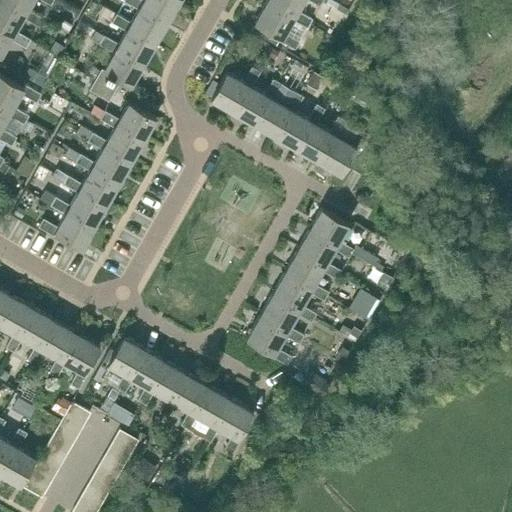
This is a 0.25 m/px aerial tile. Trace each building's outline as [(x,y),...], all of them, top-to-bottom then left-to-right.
[(42,17),(27,9),(25,11),(5,0),(0,0),(0,25),(13,33),(15,30),(23,16),(38,25),(42,17)] [(51,0),(5,0),(25,11),(27,9),(31,0),(44,0),(50,3),(51,0)] [(129,25),(131,22),(116,13),(117,13),(94,0),(89,0),(87,4),(102,12),(101,15),(126,29),(118,43),(117,46),(144,61),(156,40),(129,25)] [(142,3),(143,0),(125,0),(139,8),(131,22),(129,25),(156,40),(168,19),(142,3)] [(143,0),(142,3),(168,19),(178,0),(143,0)] [(295,15),(269,0),(267,0),(255,21),(265,27),(281,36),(280,38),(295,47),(299,39),(285,31),(293,18),(295,15)] [(269,0),(295,15),(293,18),(307,26),(312,18),(298,10),(303,0),(269,0)] [(64,18),(59,26),(68,31),(72,23),(64,18)] [(13,33),(0,25),(0,54),(0,55),(10,38),(25,47),(30,38),(15,30),(13,33)] [(265,27),(261,35),(276,44),(280,38),(281,36),(265,27)] [(95,30),(90,38),(100,43),(104,35),(95,30)] [(117,46),(118,43),(104,35),(100,43),(114,51),(104,68),(120,78),(131,84),(144,61),(117,46)] [(270,45),(266,52),(275,57),(279,50),(270,45)] [(95,77),(100,69),(91,64),(86,72),(95,77)] [(248,83),(251,85),(260,71),(252,66),(244,80),(226,70),(209,100),(231,113),(248,83)] [(100,69),(95,77),(89,88),(108,99),(120,78),(104,68),(104,69),(101,67),(100,69)] [(313,69),(305,83),(316,88),(323,74),(313,69)] [(0,72),(0,102),(11,108),(13,106),(20,92),(45,106),(54,91),(43,86),(39,92),(24,83),(23,86),(0,72)] [(265,92),(251,85),(248,83),(231,113),(253,125),(270,96),(273,97),(281,83),(273,78),(265,92)] [(291,108),(294,110),(303,95),(295,91),(286,105),(273,97),(270,96),(253,125),(274,137),(291,108)] [(359,92),(354,100),(364,106),(369,98),(359,92)] [(115,123),(143,139),(155,117),(128,101),(119,118),(105,110),(105,109),(94,103),(89,111),(114,126),(115,123)] [(28,114),(13,106),(11,108),(0,102),(0,128),(1,127),(8,114),(23,122),(28,114)] [(308,118),(294,110),(291,108),(274,137),(296,150),(313,120),(316,122),(324,108),(316,103),(308,118)] [(334,132),(338,134),(346,120),(338,116),(330,130),(316,122),(313,120),(296,150),(317,162),(334,132)] [(334,132),(317,162),(334,172),(339,175),(340,174),(356,147),(359,148),(368,133),(359,128),(346,120),(338,134),(334,132)] [(131,160),(143,139),(115,123),(114,126),(106,140),(92,132),(92,130),(81,123),(75,132),(88,139),(87,140),(102,148),(103,145),(131,160)] [(0,137),(11,144),(16,136),(1,127),(0,128),(0,137)] [(118,182),(131,160),(103,145),(102,148),(94,162),(79,153),(80,152),(69,146),(64,154),(89,169),(91,166),(118,182)] [(24,154),(15,168),(26,175),(35,160),(24,154)] [(106,203),(118,182),(91,166),(89,169),(82,183),(67,175),(68,174),(56,167),(51,175),(77,190),(79,188),(106,203)] [(94,225),(106,203),(79,188),(77,190),(69,205),(55,197),(56,195),(45,189),(40,197),(51,203),(50,204),(64,212),(66,209),(94,225)] [(25,210),(17,205),(13,212),(21,217),(25,210)] [(336,245),(334,248),(348,255),(351,251),(367,261),(372,253),(355,243),(353,247),(339,239),(348,223),(319,206),(306,228),(336,245)] [(66,209),(64,212),(57,226),(42,218),(38,226),(53,234),(54,232),(81,247),(94,225),(66,209)] [(324,266),(322,269),(336,277),(338,273),(343,276),(347,271),(342,268),(341,269),(327,261),(334,248),(336,245),(306,228),(294,249),(324,266)] [(314,282),(322,269),(324,266),(294,249),(282,271),(312,288),(310,291),(324,299),(328,290),(314,282)] [(384,270),(377,283),(386,288),(393,276),(384,270)] [(302,304),(310,291),(312,288),(282,271),(269,292),(299,309),(297,312),(311,320),(316,312),(302,304)] [(0,323),(0,315),(13,294),(0,286),(0,323)] [(290,326),(297,312),(299,309),(269,292),(257,313),(287,331),(285,334),(299,342),(303,334),(290,326)] [(19,334),(34,306),(13,294),(0,315),(0,323),(14,331),(5,346),(13,351),(22,336),(19,334)] [(40,346),(56,319),(34,306),(19,334),(22,336),(35,343),(27,358),(35,362),(43,348),(40,346)] [(287,331),(257,313),(244,335),(273,352),(271,354),(287,363),(291,355),(277,347),(285,334),(287,331)] [(62,359),(77,331),(56,319),(40,346),(43,348),(57,356),(48,370),(56,375),(65,360),(62,359)] [(354,325),(347,335),(355,340),(361,329),(354,325)] [(99,344),(77,331),(62,359),(65,360),(78,368),(70,383),(78,387),(87,372),(84,371),(99,344)] [(129,376),(145,347),(122,335),(106,363),(123,372),(115,387),(123,391),(131,377),(129,376)] [(150,388),(166,360),(145,347),(129,376),(131,377),(145,385),(137,399),(145,404),(153,390),(150,388)] [(172,400),(188,372),(166,360),(150,388),(153,390),(167,397),(158,411),(167,416),(175,402),(172,400)] [(100,365),(92,378),(97,381),(105,368),(100,365)] [(10,373),(2,368),(0,370),(0,376),(6,380),(10,373)] [(309,368),(300,382),(317,393),(317,392),(323,395),(327,388),(322,384),(326,378),(309,368)] [(193,413),(209,384),(188,372),(172,400),(175,402),(188,410),(180,424),(188,429),(196,414),(193,413)] [(231,396),(209,384),(193,413),(196,414),(210,422),(202,436),(210,441),(218,427),(215,425),(231,396)] [(40,395),(30,389),(26,397),(36,402),(40,395)] [(253,409),(231,396),(215,425),(218,427),(231,434),(223,448),(231,453),(240,438),(238,436),(253,409)] [(36,405),(25,398),(20,405),(22,412),(29,416),(36,405)] [(66,409),(85,420),(90,410),(71,400),(67,407),(66,409)] [(63,415),(66,409),(67,407),(59,403),(55,410),(63,415)] [(0,416),(0,466),(13,443),(10,441),(0,435),(0,427),(5,419),(6,420),(11,412),(5,408),(0,417),(0,416)] [(61,418),(79,429),(85,420),(66,409),(63,415),(61,418)] [(55,428),(74,438),(79,429),(61,418),(55,428)] [(13,443),(0,466),(0,471),(20,483),(35,456),(18,446),(26,431),(18,427),(10,441),(13,443)] [(114,437),(132,447),(138,438),(119,427),(114,437)] [(50,437),(68,448),(74,438),(55,428),(50,437)] [(63,457),(68,448),(50,437),(45,447),(63,457)] [(109,446),(127,457),(132,447),(114,437),(109,446)] [(122,466),(127,457),(109,446),(103,455),(122,466)] [(39,456),(58,467),(63,457),(45,447),(39,456)] [(98,464),(116,475),(122,466),(103,455),(98,464)] [(52,476),(58,467),(39,456),(34,465),(52,476)] [(135,471),(148,479),(157,465),(144,456),(140,462),(133,457),(127,465),(136,470),(135,471)] [(111,484),(116,475),(98,464),(92,474),(111,484)] [(47,485),(52,476),(34,465),(29,475),(47,485)] [(176,466),(163,487),(174,494),(186,472),(176,466)] [(87,483),(105,494),(111,484),(92,474),(87,483)] [(47,485),(29,475),(23,484),(41,495),(47,485)] [(100,503),(105,494),(87,483),(82,492),(100,503)] [(76,501),(94,511),(100,503),(82,492),(76,501)] [(94,511),(76,501),(71,511),(73,511),(94,511)]
